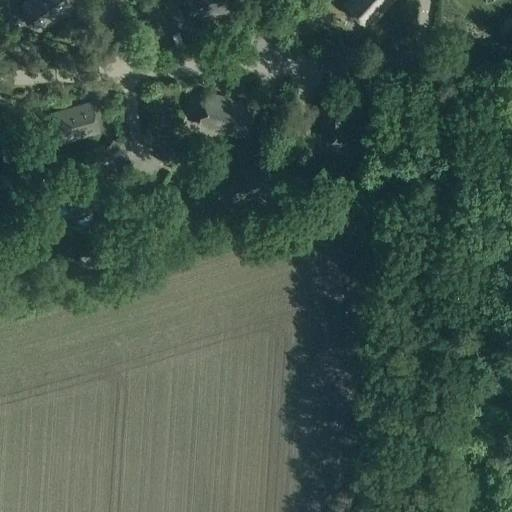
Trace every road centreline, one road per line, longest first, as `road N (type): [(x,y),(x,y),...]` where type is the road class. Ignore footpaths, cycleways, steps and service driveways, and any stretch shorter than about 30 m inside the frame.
road 1 (track): [(411,511),(434,226),(468,163),(511,122)]
road 2 (residential): [(125,74),(421,62),(429,0)]
road 3 (residential): [(0,80),(125,74)]
